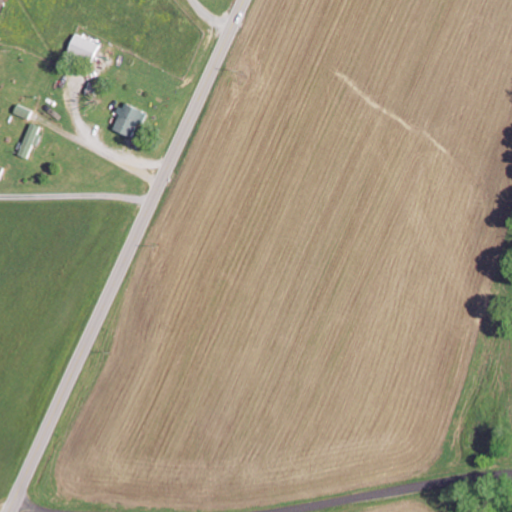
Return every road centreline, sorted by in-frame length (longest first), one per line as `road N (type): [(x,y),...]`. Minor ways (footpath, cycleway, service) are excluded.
road 1 (secondary): [(9,511),(245,0)]
road 2 (residential): [(511,476),(284,511)]
